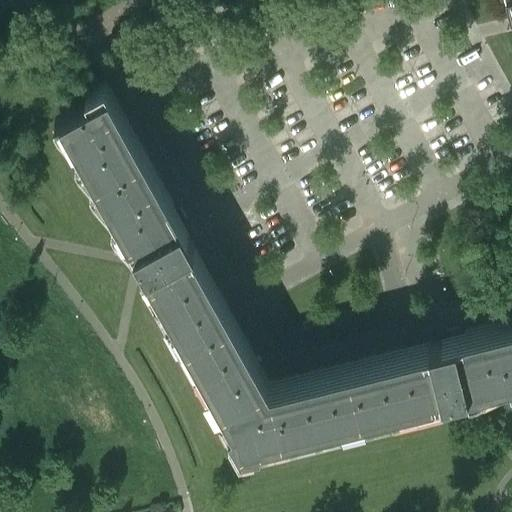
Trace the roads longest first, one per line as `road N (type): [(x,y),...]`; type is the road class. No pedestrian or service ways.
road 1 (residential): [(379,227),(399,314),(287,342),(262,289),(321,259)]
road 2 (residential): [(379,227),(511,155)]
